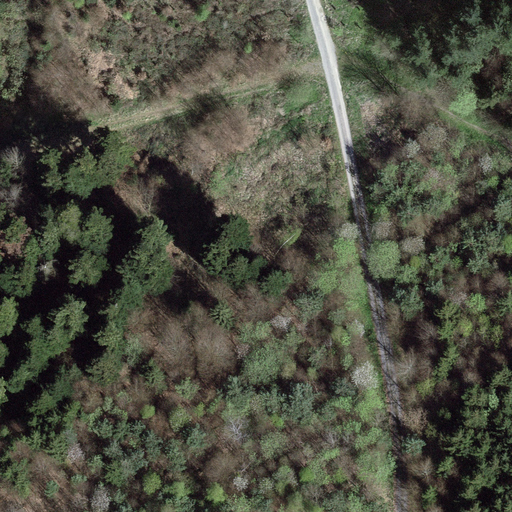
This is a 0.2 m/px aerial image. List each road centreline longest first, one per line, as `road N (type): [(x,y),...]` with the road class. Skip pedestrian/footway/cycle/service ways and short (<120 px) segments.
road 1 (track): [(399,511),(384,325),(328,51)]
road 2 (track): [(0,165),(328,51)]
road 3 (track): [(328,51),(511,146)]
